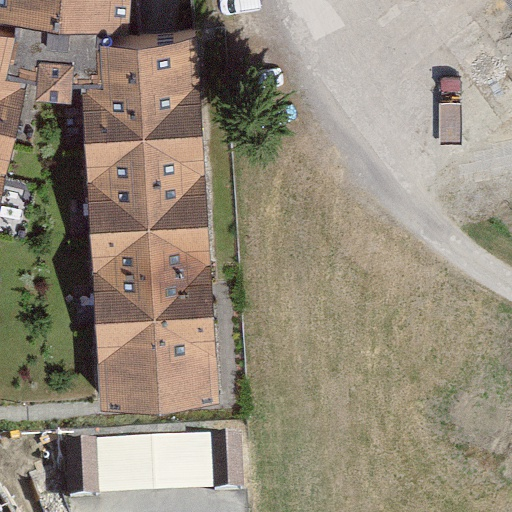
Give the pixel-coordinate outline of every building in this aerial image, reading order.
[(126,0),(0,0),(0,27),(123,40),(126,0)] [(511,0),(499,0),(511,17),(511,0)] [(0,181),(27,48),(0,42),(0,181)] [(205,48),(73,57),(96,415),(228,407),(205,48)] [(88,490),(214,487),(213,431),(87,434),(88,490)]
